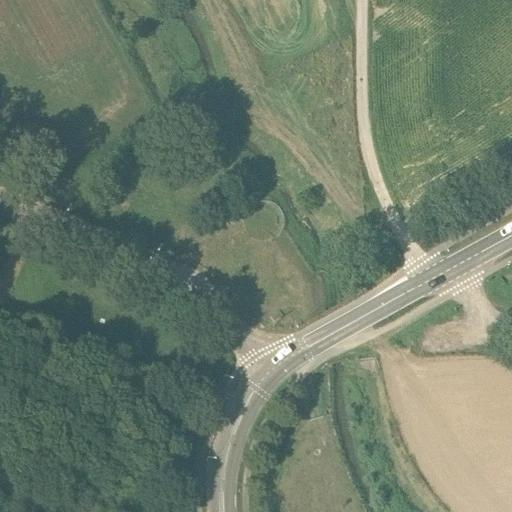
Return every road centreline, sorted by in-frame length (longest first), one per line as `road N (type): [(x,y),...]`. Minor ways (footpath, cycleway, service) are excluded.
road 1 (tertiary): [(272,369),(205,302),(150,263),(0,199)]
road 2 (track): [(211,0),(263,117),(302,151),(345,208),(398,228)]
road 3 (residential): [(361,0),(360,113),(371,170),(421,261),(444,272)]
road 4 (tertiary): [(272,369),(444,272)]
road 5 (track): [(416,511),(372,426),(360,339)]
road 6 (tertiary): [(221,511),(229,437),(272,369)]
